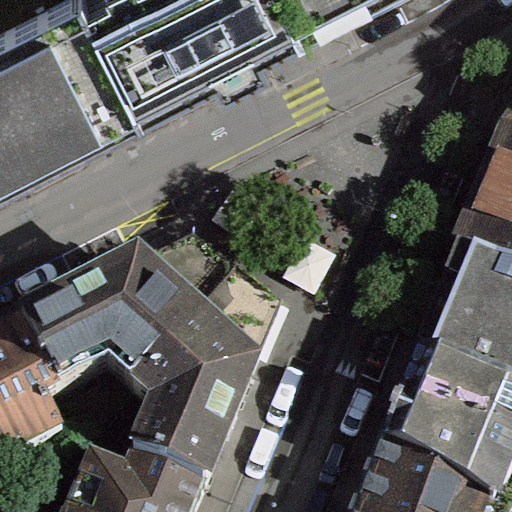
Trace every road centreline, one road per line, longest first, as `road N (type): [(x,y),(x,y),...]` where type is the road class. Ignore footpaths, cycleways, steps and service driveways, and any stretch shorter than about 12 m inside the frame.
road 1 (residential): [(492,7),(0,261)]
road 2 (residential): [(281,511),(492,7)]
